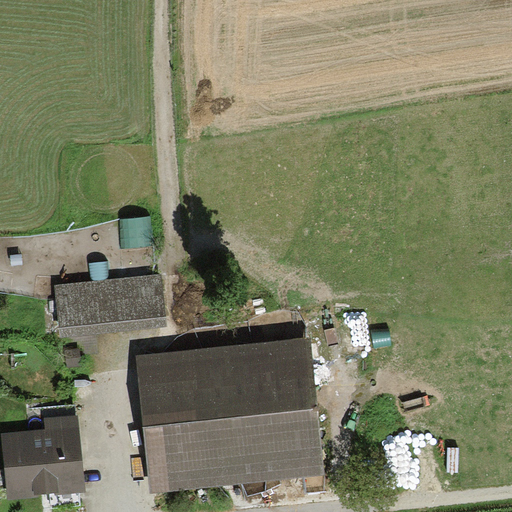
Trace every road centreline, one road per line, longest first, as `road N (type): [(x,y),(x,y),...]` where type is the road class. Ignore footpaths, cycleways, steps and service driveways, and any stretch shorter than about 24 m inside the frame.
road 1 (track): [(164,0),(185,342),(113,354)]
road 2 (track): [(325,511),(511,489)]
